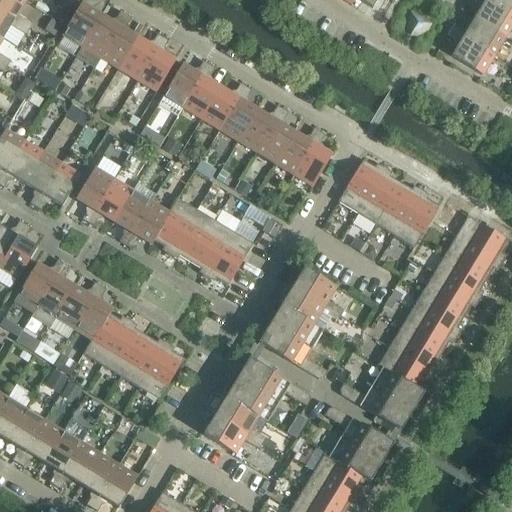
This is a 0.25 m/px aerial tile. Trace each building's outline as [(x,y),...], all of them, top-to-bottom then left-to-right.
[(33,25),(17,16),(25,3),(19,0),(0,0),(0,13),(29,31),(33,25)] [(59,0),(56,6),(62,10),(68,0),(59,0)] [(69,14),(76,2),(72,0),(68,0),(62,10),(69,14)] [(378,0),(386,0),(393,4),(394,0),(355,0),(372,10),(378,0)] [(470,0),(482,7),(474,20),(505,39),(511,27),(511,17),(483,0),(470,0)] [(511,0),(483,0),(511,17),(511,0)] [(81,5),(62,37),(82,48),(101,17),(81,5)] [(406,31),(411,31),(415,33),(417,38),(427,31),(428,19),(418,12),(408,19),(406,31)] [(11,27),(26,37),(29,31),(0,13),(0,38),(3,40),(11,27)] [(121,13),(113,25),(101,17),(82,48),(76,58),(94,69),(100,59),(126,16),(121,13)] [(125,32),(132,19),(126,16),(100,59),(119,71),(138,39),(125,32)] [(51,20),(44,31),(54,37),(61,26),(51,20)] [(467,33),(454,25),(451,31),(494,57),(505,39),(474,20),(467,33)] [(448,37),(460,44),(451,57),(482,77),(494,57),(451,31),(448,37)] [(158,35),(150,47),(138,39),(119,71),(137,82),(163,38),(158,35)] [(10,62),(0,55),(0,44),(3,40),(0,38),(0,63),(7,68),(10,62)] [(176,62),(162,54),(169,42),(163,38),(137,82),(156,93),(176,62)] [(203,63),(196,75),(182,66),(163,98),(183,109),(209,66),(203,63)] [(207,82),(215,69),(209,66),(183,109),(201,121),(220,89),(207,82)] [(51,75),(45,85),(55,92),(59,84),(61,81),(51,75)] [(61,83),(56,92),(65,98),(71,89),(61,83)] [(240,85),(233,97),(220,89),(201,121),(220,132),(246,88),(240,85)] [(244,104),(251,92),(246,88),(220,132),(238,143),(257,112),(244,104)] [(18,91),(14,97),(23,102),(27,96),(18,91)] [(79,92),(74,100),(83,106),(88,98),(79,92)] [(72,106),(65,117),(74,123),(81,112),(72,106)] [(277,107),(270,119),(257,112),(238,143),(257,154),(283,111),(277,107)] [(281,126),(288,114),(283,111),(257,154),(275,165),(294,134),(281,126)] [(146,140),(151,131),(145,127),(140,136),(146,140)] [(314,130),(307,142),(294,134),(275,165),(293,176),(320,133),(314,130)] [(5,131),(0,139),(0,183),(24,143),(5,131)] [(318,149),(325,137),(320,133),(293,176),(313,188),(332,157),(318,149)] [(170,138),(163,149),(176,157),(183,146),(170,138)] [(0,187),(4,190),(11,178),(24,185),(43,154),(24,143),(0,183),(0,187)] [(37,193),(30,205),(35,209),(61,165),(43,154),(24,185),(37,193)] [(380,168),(376,169),(363,162),(338,203),(357,215),(385,169),(381,167),(380,168)] [(48,200),(62,208),(81,177),(61,165),(35,209),(41,212),(48,200)] [(95,169),(76,201),(90,209),(82,221),(88,224),(114,181),(95,169)] [(389,178),(388,174),(389,172),(385,169),(357,215),(376,226),(401,185),(389,178)] [(93,228),(101,216),(114,223),(133,192),(114,181),(88,224),(93,228)] [(242,182),(236,192),(246,198),(252,188),(242,182)] [(417,189),(417,191),(413,192),(401,185),(376,226),(394,238),(422,192),(417,189)] [(127,231),(119,243),(125,247),(151,203),(133,192),(114,223),(127,231)] [(413,249),(439,207),(426,200),(425,196),(426,194),(422,192),(394,238),(413,249)] [(153,242),(154,242),(165,249),(166,253),(165,254),(169,257),(197,211),(177,200),(169,214),(153,242)] [(130,250),(138,238),(152,246),(154,242),(153,242),(169,214),(151,203),(125,247),(130,250)] [(173,260),(174,258),(178,257),(190,264),(215,222),(197,211),(169,257),(173,260)] [(255,211),(251,218),(261,224),(266,218),(255,211)] [(509,244),(468,218),(456,238),(502,265),(504,261),(503,260),(502,256),(509,244)] [(269,221),(262,232),(275,240),(282,229),(269,221)] [(19,222),(12,234),(0,227),(0,266),(25,226),(19,222)] [(202,271),(203,275),(202,277),(206,279),(234,234),(215,222),(190,264),(202,271)] [(326,224),(322,231),(332,237),(336,230),(326,224)] [(0,270),(18,281),(37,250),(23,241),(31,229),(25,226),(0,266),(0,270)] [(210,282),(211,280),(215,279),(228,287),(253,245),(234,234),(206,279),(210,282)] [(498,269),(499,270),(502,265),(456,238),(445,256),(486,281),(494,270),(498,269)] [(355,239),(350,247),(359,253),(364,244),(355,239)] [(365,244),(360,254),(364,256),(373,262),(377,256),(375,250),(370,247),(365,244)] [(480,297),(479,293),(486,281),(445,256),(434,275),(479,302),(482,298),(480,297)] [(37,266),(18,297),(37,309),(63,265),(58,262),(50,274),(37,266)] [(412,262),(407,270),(417,276),(422,268),(412,262)] [(62,281),(69,269),(63,265),(37,309),(31,319),(50,330),(56,320),(75,288),(62,281)] [(343,312),(328,302),(336,289),(304,269),(292,289),(340,317),(343,312)] [(475,306),(477,307),(479,302),(434,275),(423,293),(464,318),(471,307),(475,306)] [(95,284),(87,296),(75,288),(56,320),(74,331),(100,288),(95,284)] [(110,315),(113,311),(99,303),(106,291),(100,288),(74,331),(92,342),(93,342),(109,315),(110,315)] [(321,314),(336,323),(340,317),(292,289),(281,307),(313,326),(314,326),(321,314)] [(394,291),(390,298),(396,302),(398,303),(403,296),(394,291)] [(458,334),(457,330),(464,318),(423,293),(411,312),(457,339),(460,335),(458,334)] [(323,331),(314,326),(313,326),(281,307),(269,327),(275,330),(275,329),(312,351),(323,331)] [(453,343),(455,344),(457,339),(411,312),(400,330),(442,355),(449,344),(453,343)] [(126,319),(125,321),(121,322),(110,315),(109,315),(93,342),(92,342),(83,356),(102,368),(130,322),(126,319)] [(134,330),(133,326),(134,325),(130,322),(102,368),(121,379),(146,337),(134,330)] [(15,326),(11,334),(18,339),(21,334),(23,331),(15,326)] [(300,370),(306,360),(312,351),(275,329),(275,330),(264,348),(300,370)] [(435,372),(434,368),(442,355),(400,330),(389,349),(435,376),(437,373),(435,372)] [(18,339),(16,343),(24,348),(30,339),(21,334),(18,339)] [(162,342),(162,343),(158,344),(146,337),(121,379),(139,390),(167,344),(162,342)] [(159,402),(184,360),(171,352),(170,348),(171,347),(167,344),(139,390),(159,402)] [(426,381),(430,380),(432,381),(435,376),(389,349),(377,369),(381,371),(382,370),(419,392),(420,392),(426,381)] [(306,360),(300,370),(318,381),(323,380),(327,373),(306,360)] [(274,375),(277,370),(266,364),(263,368),(254,363),(243,382),(243,383),(279,405),(285,395),(291,385),(274,375)] [(411,415),(424,394),(420,392),(419,392),(382,370),(381,371),(371,388),(407,410),(406,412),(411,415)] [(54,372),(46,386),(58,394),(67,379),(54,372)] [(258,418),(267,424),(279,405),(243,383),(243,382),(238,379),(226,398),(258,417),(258,418)] [(69,383),(61,396),(72,403),(80,390),(69,383)] [(291,385),(285,395),(306,408),(310,401),(309,396),(291,385)] [(344,385),(339,392),(341,397),(359,408),(365,398),(344,385)] [(395,430),(406,412),(407,410),(371,388),(365,398),(359,408),(376,418),(373,423),(384,430),(387,425),(395,430)] [(251,430),(258,418),(258,417),(226,398),(215,417),(263,445),(266,439),(251,430)] [(0,438),(6,443),(25,411),(7,399),(0,411),(0,438)] [(131,409),(127,417),(135,421),(139,414),(131,409)] [(328,411),(324,417),(345,429),(351,419),(334,409),(328,411)] [(19,450),(12,462),(18,465),(44,422),(25,411),(6,443),(19,450)] [(203,436),(235,455),(244,442),(259,451),(263,445),(215,417),(203,436)] [(376,462),(377,460),(388,442),(351,419),(345,429),(339,439),(376,462)] [(24,469),(30,457),(43,465),(63,433),(44,422),(18,465),(24,469)] [(292,425),(287,434),(297,440),(302,430),(292,425)] [(56,473),(49,484),(55,488),(81,444),(63,433),(43,465),(56,473)] [(299,439),(292,452),(296,455),(304,442),(299,439)] [(366,481),(370,484),(382,463),(377,460),(376,462),(339,439),(330,457),(329,458),(366,481)] [(61,491),(67,480),(80,487),(100,455),(81,444),(55,488),(61,491)] [(362,497),(360,496),(359,492),(366,481),(329,458),(330,457),(325,454),(313,474),(359,502),(362,497)] [(93,495),(86,507),(92,510),(118,466),(100,455),(80,487),(93,495)] [(95,511),(98,511),(104,502),(118,510),(138,478),(118,466),(92,510),(95,511)] [(347,511),(351,506),(355,505),(356,506),(359,502),(313,474),(302,492),(334,511),(347,511)] [(334,511),(302,492),(291,511),(292,511),(334,511)] [(151,511),(177,511),(181,506),(162,494),(151,511)] [(224,499),(220,505),(229,511),(233,504),(224,499)]
